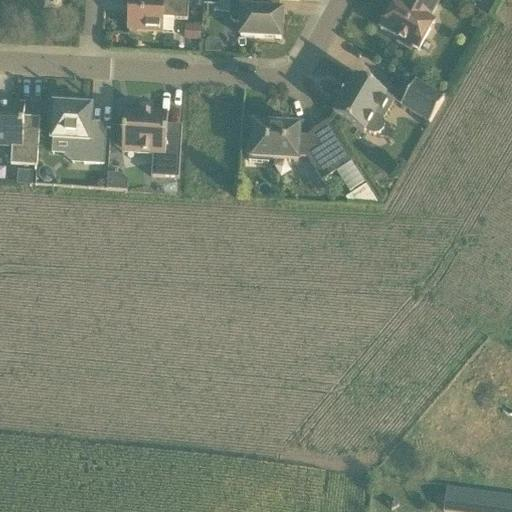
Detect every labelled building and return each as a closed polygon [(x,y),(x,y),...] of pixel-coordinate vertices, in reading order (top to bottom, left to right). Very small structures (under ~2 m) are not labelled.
[(188,0),(134,0),(134,5),(129,4),(128,32),(162,34),(163,21),(187,22),(188,0)] [(204,0),(204,7),(217,7),(217,12),(230,13),(229,20),(233,25),(241,25),(240,39),(280,41),(282,14),(256,13),(257,0),(204,0)] [(380,31),(400,42),(398,45),(411,52),(413,49),(419,52),(435,24),(429,20),(440,0),(405,0),(402,6),(396,2),(380,31)] [(186,25),(185,42),(200,43),(201,27),(186,25)] [(387,97),(373,88),(355,78),(347,92),(345,91),(340,101),(341,102),(333,116),(364,134),(365,133),(369,136),(374,137),(380,135),(383,132),(385,127),(383,122),(394,103),(387,98),(387,97)] [(418,83),(401,109),(428,125),(444,98),(418,83)] [(11,167),(37,168),(40,119),(38,119),(38,120),(24,119),(25,106),(0,104),(0,150),(12,151),(11,167)] [(91,110),(90,110),(81,110),(54,108),(54,112),(51,114),(50,124),(53,125),(52,142),(54,142),(74,143),(73,164),(103,166),(106,127),(90,126),(91,115),(91,112),(91,110)] [(124,117),(122,155),(152,157),(151,178),(179,180),(182,128),(167,127),(168,115),(141,114),(141,118),(124,117)] [(353,163),(348,155),(327,123),(312,133),(312,134),(307,138),(299,137),(300,129),(283,128),(283,126),(270,125),(270,128),(254,127),(253,144),(250,144),(249,163),(268,165),(297,166),(298,163),(298,159),(306,160),(308,158),(324,182),(353,163)] [(39,173),(39,180),(44,185),(50,185),(54,181),(54,175),(49,169),(43,170),(39,173)] [(18,184),(31,185),(32,174),(19,173),(18,184)] [(126,192),(127,184),(121,178),(108,177),(107,191),(126,192)] [(349,204),(378,205),(366,187),(346,201),(349,204)] [(511,511),(511,496),(496,495),(493,511),(511,511)]
